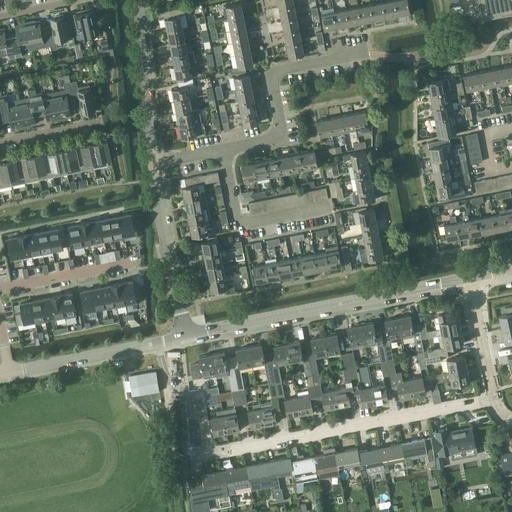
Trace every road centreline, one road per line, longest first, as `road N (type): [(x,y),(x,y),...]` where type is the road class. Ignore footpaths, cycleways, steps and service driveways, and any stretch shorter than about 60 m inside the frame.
road 1 (residential): [(196,395),(203,455),(493,400)]
road 2 (tertiary): [(188,337),(470,281)]
road 3 (residential): [(223,149),(282,137),(271,72),(370,54)]
road 4 (unclassified): [(8,373),(188,337)]
road 5 (tertiary): [(188,337),(153,163)]
road 6 (track): [(177,511),(160,342)]
road 7 (residential): [(223,149),(238,223),(330,205)]
road 8 (tertiary): [(153,163),(138,0)]
road 9 (residential): [(0,288),(138,261)]
road 10 (unclassified): [(493,400),(470,281)]
